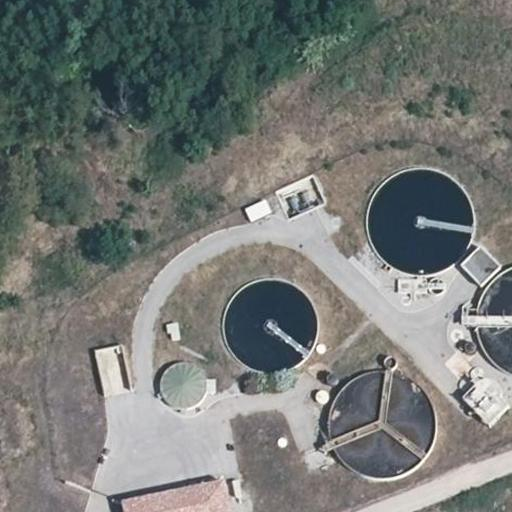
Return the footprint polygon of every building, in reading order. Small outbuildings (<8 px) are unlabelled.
[(265,202),(246,210),(251,223),(271,215),(265,202)] [(482,283),(491,273),(474,257),(465,267),(482,283)] [(112,393),(126,391),(119,347),(95,351),(98,369),(107,367),(112,393)] [(496,425),(511,399),(475,377),(459,404),(496,425)] [(228,511),(224,489),(123,508),(123,511),(228,511)]
